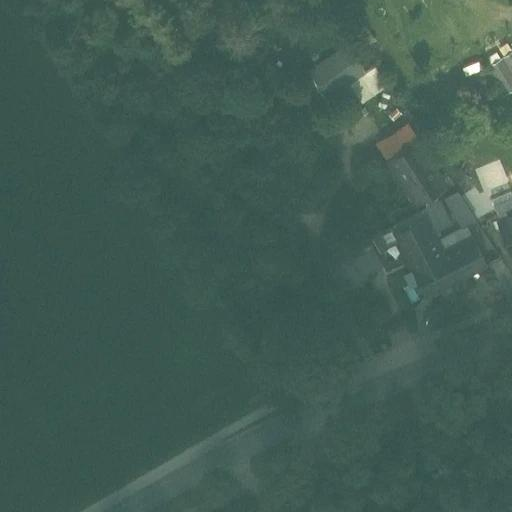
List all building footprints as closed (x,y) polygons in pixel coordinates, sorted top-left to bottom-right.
[(364,103),(390,86),(382,72),(372,79),(350,45),(312,69),(331,98),(352,84),(364,103)] [(511,53),(489,64),(502,94),(511,89),(511,53)] [(411,120),(376,144),(418,205),(453,181),(411,120)] [(395,233),(432,301),(446,293),(473,278),(493,267),(474,232),(446,246),(429,214),(395,233)] [(511,215),(502,219),(511,242),(511,215)] [(377,248),(358,258),(353,248),(329,260),(342,286),(385,266),(377,248)]
